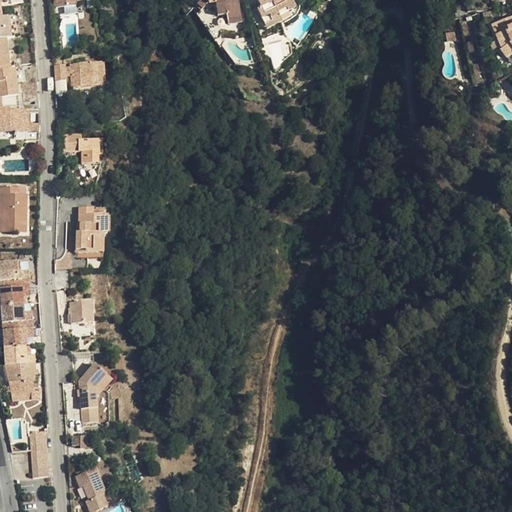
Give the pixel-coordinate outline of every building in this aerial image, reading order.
[(0,0),(0,97),(1,98),(18,96),(15,69),(10,70),(7,39),(11,39),(8,17),(1,18),(0,13),(0,8),(1,8),(0,0)] [(208,3),(204,0),(202,0),(198,5),(203,9),(208,3)] [(204,0),(208,3),(214,2),(217,17),(227,15),(228,25),(242,22),(237,0),(204,0)] [(286,8),(288,12),(295,8),(291,0),(256,0),(261,9),(258,11),(262,19),(269,15),(271,18),(278,14),(277,13),(286,8)] [(271,18),(263,22),(266,29),(281,21),(279,16),(278,14),(271,18)] [(511,53),(511,16),(491,25),(496,35),(495,35),(502,50),(500,51),(506,58),(511,53)] [(70,68),(70,78),(71,89),(102,87),(101,64),(70,65),(70,68)] [(65,68),(64,66),(54,67),(55,82),(65,81),(65,78),(65,68)] [(29,124),(30,111),(3,110),(0,110),(0,132),(9,133),(9,131),(29,131),(29,124)] [(78,136),(64,136),(63,153),(78,153),(78,152),(81,152),(81,165),(99,164),(98,157),(102,157),(102,141),(78,141),(78,136)] [(0,187),(0,195),(2,195),(2,226),(10,226),(9,234),(18,234),(18,226),(26,226),(27,195),(18,195),(18,188),(0,187)] [(2,195),(0,195),(0,233),(9,234),(10,226),(2,226),(2,195)] [(75,254),(98,254),(99,234),(104,235),(107,235),(108,216),(93,216),(93,208),(78,208),(78,224),(81,224),(81,233),(76,233),(75,254)] [(0,263),(0,281),(22,280),(22,288),(30,287),(29,271),(21,271),(17,271),(17,262),(0,263)] [(30,297),(30,287),(22,288),(22,280),(0,281),(0,299),(0,308),(23,306),(23,297),(30,297)] [(70,303),(70,309),(70,315),(71,324),(93,323),(92,302),(70,303)] [(0,308),(1,324),(24,322),(25,331),(33,330),(32,313),(24,313),(23,306),(0,308)] [(33,339),(33,330),(25,331),(24,322),(1,324),(3,349),(26,347),(25,339),(33,339)] [(4,366),(35,364),(34,355),(26,356),(26,347),(3,349),(4,366)] [(35,364),(4,366),(10,395),(11,403),(31,402),(39,402),(41,389),(33,388),(35,373),(35,368),(35,364)] [(98,423),(95,388),(106,376),(94,365),(78,382),(79,391),(80,398),(81,424),(98,423)] [(112,381),(106,376),(95,388),(101,393),(112,381)] [(33,479),(48,477),(45,434),(30,435),(33,479)] [(93,438),(80,438),(80,450),(93,451),(93,438)] [(106,495),(95,469),(75,478),(80,488),(83,487),(88,501),(86,502),(89,511),(96,511),(107,508),(103,496),(106,495)]
